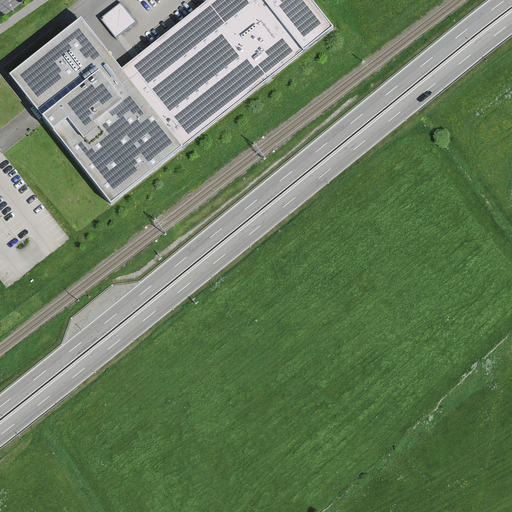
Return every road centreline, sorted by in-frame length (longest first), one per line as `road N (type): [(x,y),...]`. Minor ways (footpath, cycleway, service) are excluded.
road 1 (motorway): [(0,434),(511,22)]
road 2 (motorway): [(505,0),(0,406)]
